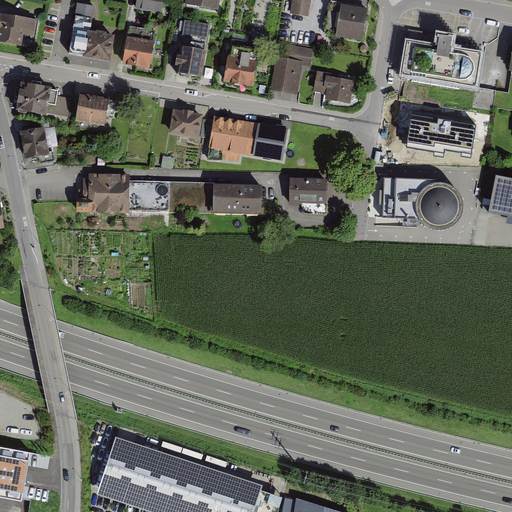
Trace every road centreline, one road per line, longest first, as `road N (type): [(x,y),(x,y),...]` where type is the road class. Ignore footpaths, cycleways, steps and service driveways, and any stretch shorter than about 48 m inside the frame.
road 1 (motorway): [(511,468),(269,405),(0,318)]
road 2 (motorway): [(0,349),(270,436),(511,498)]
road 3 (residential): [(14,182),(87,173),(282,178),(287,214),(331,217),(345,202),(361,204)]
road 4 (residential): [(0,68),(374,125)]
road 5 (residential): [(14,182),(62,414),(69,511)]
road 6 (unclassified): [(361,204),(357,232),(463,236),(471,176),(367,170)]
road 7 (residential): [(395,0),(374,125)]
